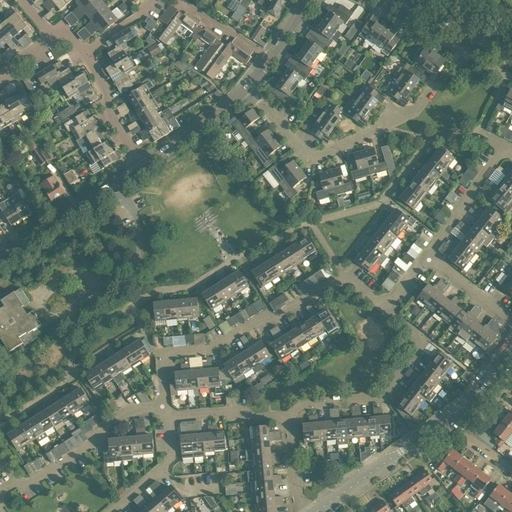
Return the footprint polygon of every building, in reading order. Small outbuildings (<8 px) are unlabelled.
[(55,0),(46,8),(49,11),(56,6),(59,11),(72,0),(55,0)] [(72,13),(75,16),(95,0),(78,0),(76,2),(79,7),(72,13)] [(85,14),(89,18),(105,5),(100,0),(95,0),(75,16),(78,20),(85,14)] [(243,0),(240,4),(247,9),(252,0),(243,0)] [(270,7),(273,0),(259,0),(257,4),(262,6),(259,10),(262,12),(260,16),(264,19),(267,13),(269,10),(270,7)] [(269,10),(267,13),(275,17),(281,6),(283,2),(285,2),(286,0),(273,0),(270,7),(269,10)] [(85,28),(88,32),(111,13),(105,5),(89,18),(92,22),(85,28)] [(181,24),(193,33),(198,26),(200,24),(185,13),(183,15),(179,12),(178,13),(177,12),(177,11),(170,5),(159,20),(167,25),(161,33),(163,34),(158,40),(165,45),(181,24)] [(329,12),(323,21),(337,31),(343,23),(345,25),(353,14),(341,5),(334,15),(329,12)] [(13,10),(5,17),(18,34),(23,30),(28,36),(32,33),(13,10)] [(111,13),(88,32),(91,35),(98,29),(101,33),(117,20),(111,13)] [(5,17),(0,21),(0,28),(15,47),(19,44),(14,37),(18,34),(5,17)] [(321,34),(317,39),(329,47),(333,41),(331,40),(337,31),(323,21),(316,30),(321,34)] [(350,29),(355,33),(360,27),(354,23),(350,29)] [(366,38),(375,44),(385,30),(376,23),(372,28),(367,24),(358,36),(365,40),(366,38)] [(151,33),(154,28),(148,24),(145,28),(151,33)] [(202,71),(205,73),(224,46),(218,41),(220,38),(205,28),(203,30),(198,26),(193,33),(190,36),(196,41),(199,37),(210,46),(195,67),(201,72),(202,71)] [(0,28),(0,45),(1,48),(6,44),(12,50),(15,47),(0,28)] [(105,68),(101,70),(104,74),(105,76),(109,74),(113,81),(120,94),(127,90),(126,89),(133,86),(126,73),(137,66),(134,61),(133,61),(131,58),(128,59),(123,50),(127,48),(124,43),(134,37),(129,28),(106,42),(107,44),(108,47),(115,43),(117,46),(115,47),(116,49),(110,52),(108,54),(113,63),(105,68)] [(385,30),(375,44),(383,50),(381,52),(387,57),(396,45),(391,41),(394,36),(385,30)] [(149,35),(146,39),(148,40),(146,42),(149,46),(155,42),(150,38),(151,37),(149,35)] [(260,39),(254,35),(251,39),(257,43),(260,39)] [(224,46),(205,73),(207,74),(206,75),(213,80),(232,54),(245,65),(251,58),(249,57),(253,52),(235,38),(231,44),(230,43),(226,47),(224,46)] [(309,40),(302,49),(316,59),(322,51),(325,53),(329,47),(317,39),(313,43),(309,40)] [(157,44),(147,49),(150,53),(152,57),(167,48),(160,44),(158,45),(157,44)] [(300,62),(297,67),(308,75),(313,69),(310,68),(316,59),(302,49),(296,58),(300,62)] [(419,57),(421,58),(417,63),(416,61),(415,62),(435,76),(445,61),(439,57),(438,58),(425,49),(419,57)] [(168,57),(175,61),(178,56),(171,52),(168,57)] [(174,64),(184,72),(192,67),(181,59),(174,64)] [(59,62),(36,76),(41,84),(55,76),(64,90),(58,93),(60,98),(63,96),(66,101),(77,94),(85,106),(91,102),(92,102),(98,99),(90,86),(86,79),(89,77),(86,71),(83,72),(74,78),(68,69),(60,74),(59,72),(57,73),(55,70),(62,66),(59,62)] [(334,68),(338,72),(342,67),(337,63),(334,68)] [(400,68),(394,76),(398,79),(412,89),(419,80),(415,77),(418,72),(407,63),(402,69),(400,68)] [(289,68),(282,77),(296,88),(302,79),(304,81),(308,75),(297,67),(293,72),(289,68)] [(366,81),(371,73),(366,69),(360,77),(366,81)] [(455,69),(451,75),(458,80),(461,76),(462,74),(455,69)] [(187,72),(191,78),(197,74),(192,70),(187,72)] [(412,89),(398,79),(394,76),(388,85),(390,86),(386,92),(385,92),(383,95),(387,98),(389,94),(397,100),(401,95),(406,98),(412,89)] [(296,88),(282,77),(275,87),(280,90),(276,95),(288,104),(292,98),(290,96),(296,88)] [(20,94),(15,97),(26,116),(35,110),(20,85),(19,82),(15,85),(16,87),(20,94)] [(363,92),(357,101),(371,111),(378,102),(373,98),(377,93),(365,84),(361,91),(363,92)] [(145,85),(119,100),(122,104),(129,100),(132,105),(150,94),(145,85)] [(316,92),(321,96),(326,89),(321,86),(316,92)] [(504,93),(498,105),(502,106),(505,108),(503,112),(510,115),(511,111),(511,91),(510,90),(507,95),(504,93)] [(4,91),(0,94),(1,96),(16,121),(26,116),(15,97),(10,100),(6,93),(4,91)] [(0,94),(0,93),(0,102),(1,105),(0,106),(0,114),(7,127),(16,121),(1,96),(0,94)] [(135,110),(128,114),(130,118),(156,103),(150,94),(132,105),(135,110)] [(39,95),(34,98),(37,104),(43,101),(39,95)] [(326,109),(320,118),(334,128),(340,119),(343,120),(347,115),(344,113),(328,101),(324,108),(326,109)] [(349,107),(344,113),(347,115),(356,122),(360,117),(364,120),(371,111),(357,101),(351,109),(349,107)] [(156,103),(130,118),(133,123),(140,118),(143,123),(161,113),(156,103)] [(58,117),(55,118),(58,123),(61,122),(61,123),(78,113),(73,105),(57,115),(58,117)] [(146,128),(139,133),(142,137),(167,122),(174,118),(168,108),(161,113),(143,123),(146,128)] [(246,128),(259,118),(252,109),(238,120),(235,117),(227,123),(230,127),(232,125),(244,139),(250,134),(246,128)] [(87,110),(64,124),(69,131),(71,130),(74,135),(98,121),(94,115),(91,117),(87,110)] [(46,120),(52,117),(49,112),(44,115),(46,120)] [(167,122),(142,137),(144,141),(151,137),(154,142),(180,127),(174,118),(167,122)] [(334,128),(320,118),(314,126),(312,124),(307,130),(319,139),(323,134),(327,137),(334,128)] [(98,121),(74,135),(78,140),(76,141),(81,149),(85,146),(85,145),(102,135),(98,129),(101,126),(98,121)] [(244,139),(255,154),(275,138),(268,129),(255,140),(250,134),(244,139)] [(102,135),(85,145),(85,146),(89,152),(86,154),(89,159),(112,145),(109,140),(106,142),(102,135)] [(275,138),(255,154),(266,168),(273,163),(268,157),(281,146),(275,138)] [(29,151),(41,166),(47,161),(31,139),(20,148),(24,154),(29,151)] [(112,145),(89,159),(93,165),(96,163),(100,170),(117,160),(113,153),(116,151),(112,145)] [(384,157),(391,155),(389,145),(382,147),(384,157)] [(440,147),(433,156),(447,168),(454,159),(440,147)] [(374,148),(363,151),(370,175),(388,170),(386,162),(378,164),(374,148)] [(49,160),(53,157),(49,151),(45,154),(49,160)] [(370,175),(363,151),(353,154),(358,170),(350,172),(352,180),(370,175)] [(447,168),(433,156),(426,165),(440,176),(446,180),(449,176),(444,172),(447,168)] [(268,170),(279,185),(299,169),(293,161),(280,171),(275,165),(268,170)] [(440,176),(426,165),(420,173),(434,184),(440,176)] [(59,169),(62,174),(68,170),(65,166),(59,169)] [(339,168),(329,171),(336,196),(353,191),(351,182),(343,184),(339,168)] [(299,169),(279,185),(291,200),(298,194),(293,188),(306,178),(299,169)] [(489,178),(497,184),(503,176),(496,170),(489,178)] [(511,176),(504,170),(501,174),(507,178),(503,183),(511,190),(511,176)] [(329,171),(318,174),(323,190),(315,192),(318,201),(336,196),(329,171)] [(67,173),(63,175),(70,185),(73,182),(67,173)] [(420,173),(413,181),(427,193),(434,184),(420,173)] [(464,175),(461,178),(467,183),(470,180),(464,175)] [(41,184),(45,191),(44,191),(51,202),(64,193),(53,176),(41,184)] [(461,178),(458,182),(464,187),(467,183),(461,178)] [(17,185),(26,198),(32,194),(23,181),(17,185)] [(491,181),(488,185),(491,187),(511,203),(511,190),(503,183),(499,188),(493,183),(491,181)] [(427,193),(413,182),(406,190),(420,201),(427,193)] [(491,187),(488,190),(491,193),(489,195),(492,197),(489,200),(504,212),(511,203),(491,187)] [(420,201),(406,190),(399,199),(413,210),(420,201)] [(451,192),(448,195),(454,200),(456,197),(451,192)] [(363,194),(357,196),(359,203),(365,201),(363,194)] [(14,198),(9,201),(21,220),(32,213),(23,199),(22,199),(19,195),(14,198)] [(454,200),(448,195),(445,199),(451,204),(454,200)] [(339,209),(344,207),(343,202),(342,197),(336,199),(339,209)] [(0,219),(2,218),(2,217),(5,216),(12,226),(21,220),(9,201),(5,204),(0,207),(0,219)] [(479,208),(476,212),(496,228),(503,219),(489,208),(485,213),(479,208)] [(409,219),(396,209),(389,218),(403,229),(407,222),(412,226),(416,221),(411,217),(409,219)] [(440,211),(437,215),(443,220),(446,216),(440,211)] [(476,212),(473,215),(479,220),(475,225),(493,239),(500,231),(496,228),(476,212)] [(443,220),(437,215),(435,218),(440,223),(443,220)] [(403,229),(389,218),(382,226),(396,237),(403,229)] [(458,225),(455,228),(460,232),(466,237),(462,242),(476,253),(483,245),(463,229),(458,225)] [(465,225),(463,229),(483,245),(487,248),(493,239),(475,225),(471,230),(465,225)] [(382,226),(376,235),(389,246),(396,237),(382,226)] [(376,235),(369,243),(383,254),(389,246),(376,235)] [(307,237),(298,243),(307,258),(317,252),(307,237)] [(420,237),(417,240),(423,245),(425,247),(428,243),(426,241),(420,237)] [(417,240),(414,244),(420,248),(423,245),(417,240)] [(452,242),(449,246),(469,262),(476,253),(462,242),(458,247),(452,242)] [(298,243),(289,249),(298,264),(307,258),(298,243)] [(383,254),(369,243),(362,252),(376,263),(380,266),(387,257),(383,254)] [(452,254),(446,262),(460,273),(469,262),(449,246),(446,249),(452,254)] [(289,249),(279,255),(289,270),(298,264),(289,249)] [(376,263),(362,252),(355,261),(369,272),(376,263)] [(407,253),(404,257),(410,262),(412,264),(415,260),(407,253)] [(279,255),(270,260),(280,276),(289,270),(279,255)] [(404,257),(401,261),(407,265),(410,262),(404,257)] [(270,260),(261,266),(271,282),(280,276),(270,260)] [(271,282),(261,266),(252,272),(261,288),(271,282)] [(393,270),(390,274),(396,279),(399,275),(393,270)] [(239,271),(229,277),(239,292),(249,286),(239,271)] [(320,271),(317,273),(321,279),(322,282),(326,279),(324,277),(320,271)] [(396,279),(390,274),(388,277),(394,282),(396,279)] [(229,277),(220,283),(230,298),(239,292),(229,277)] [(428,285),(417,299),(425,306),(444,282),(441,279),(438,283),(435,287),(433,286),(432,288),(428,285)] [(444,282),(425,306),(434,313),(445,298),(441,295),(443,294),(442,293),(448,285),(444,282)] [(220,283),(211,289),(221,304),(230,298),(220,283)] [(19,337),(41,325),(32,310),(26,314),(22,307),(29,302),(21,288),(0,299),(0,301),(3,307),(0,307),(0,339),(7,352),(22,343),(19,337)] [(221,304),(211,289),(202,295),(211,310),(221,304)] [(284,294),(280,296),(284,303),(286,305),(289,303),(288,301),(288,300),(284,294)] [(280,296),(276,299),(280,305),(284,303),(280,296)] [(445,298),(434,313),(442,319),(458,299),(455,296),(450,302),(445,298)] [(197,299),(186,300),(188,318),(199,317),(197,299)] [(458,299),(442,319),(451,326),(462,312),(457,308),(462,302),(458,299)] [(186,300),(175,301),(177,319),(188,318),(186,300)] [(175,301),(164,302),(166,320),(177,319),(175,301)] [(164,302),(153,303),(155,321),(166,320),(164,302)] [(314,303),(310,306),(326,331),(327,331),(329,335),(340,328),(338,323),(335,325),(326,310),(320,314),(314,303)] [(252,305),(248,307),(254,316),(258,314),(252,305)] [(311,319),(307,322),(317,337),(326,331),(310,306),(306,308),(311,315),(309,316),(311,319)] [(451,326),(448,329),(457,336),(478,309),(475,306),(468,314),(467,313),(466,315),(462,312),(451,326)] [(254,316),(248,307),(244,310),(250,318),(254,316)] [(478,309),(457,336),(465,343),(479,325),(475,322),(476,320),(475,320),(482,312),(478,309)] [(295,315),(292,317),(308,343),(317,337),(307,322),(303,324),(301,321),(300,322),(298,319),(295,315)] [(228,316),(225,319),(226,321),(230,328),(234,325),(230,318),(230,319),(228,316)] [(293,331),(289,333),(299,349),(308,343),(292,317),(288,320),(292,327),(291,327),(293,331)] [(479,325),(465,343),(474,350),(476,347),(495,323),(491,320),(485,327),(484,327),(483,328),(479,325)] [(495,323),(476,347),(485,354),(496,340),(492,336),(493,335),(492,334),(499,326),(495,323)] [(277,326),(273,329),(290,355),(299,349),(289,333),(285,336),(283,333),(282,333),(277,326)] [(290,355),(273,329),(270,331),(274,338),(273,339),(275,342),(270,345),(280,361),(290,355)] [(130,337),(126,340),(140,361),(150,355),(140,340),(134,343),(130,337)] [(245,337),(241,340),(245,345),(248,350),(246,351),(243,353),(252,369),(255,374),(264,368),(261,363),(248,341),(245,337)] [(251,339),(248,341),(261,363),(271,357),(261,342),(255,345),(251,339)] [(127,348),(121,352),(131,367),(140,361),(126,340),(123,342),(127,348)] [(112,349),(108,351),(122,373),(131,367),(121,352),(116,355),(112,349)] [(108,360),(103,363),(113,379),(122,373),(108,351),(104,354),(108,360)] [(233,351),(229,353),(232,357),(243,375),(252,369),(243,353),(237,357),(233,351)] [(440,351),(438,354),(445,360),(448,357),(440,351)] [(230,362),(224,365),(225,368),(232,378),(234,381),(236,384),(244,379),(245,378),(245,379),(246,379),(243,375),(232,357),(229,353),(226,355),(228,360),(230,358),(232,360),(230,362)] [(428,355),(425,358),(445,374),(452,365),(445,360),(438,354),(434,360),(428,355)] [(428,367),(424,371),(439,383),(445,374),(425,358),(423,362),(428,367)] [(94,360),(90,363),(104,384),(113,379),(103,363),(98,367),(94,360)] [(211,362),(207,363),(209,388),(215,387),(215,395),(226,394),(225,381),(220,382),(219,369),(212,369),(211,362)] [(104,384),(90,363),(86,365),(90,372),(84,375),(94,390),(94,391),(104,384)] [(203,370),(197,371),(198,389),(209,388),(207,363),(202,363),(203,370)] [(198,389),(197,371),(190,372),(190,364),(185,365),(187,390),(193,390),(193,392),(195,396),(198,396),(198,389)] [(187,390),(185,365),(181,365),(181,372),(174,373),(175,382),(169,383),(171,396),(177,395),(177,391),(187,390)] [(415,372),(412,375),(432,391),(439,383),(424,371),(421,376),(415,372)] [(263,385),(272,379),(269,374),(260,379),(263,385)] [(432,391),(412,375),(409,379),(415,384),(411,388),(425,400),(429,403),(436,394),(432,391)] [(81,388),(71,394),(81,410),(91,404),(81,388)] [(401,389),(399,392),(419,408),(425,400),(411,388),(407,393),(401,389)] [(419,408),(399,392),(396,396),(402,400),(395,408),(408,425),(413,422),(415,419),(412,417),(419,408)] [(71,394),(62,400),(72,415),(81,410),(71,394)] [(129,404),(133,402),(128,394),(124,396),(129,404)] [(107,403),(113,411),(118,408),(112,399),(107,403)] [(62,400),(53,406),(63,421),(65,424),(74,418),(72,415),(62,400)] [(360,405),(355,406),(356,412),(358,438),(369,437),(367,419),(361,419),(360,412),(360,405)] [(53,406),(44,412),(54,427),(63,421),(53,406)] [(331,422),(324,423),(326,441),(337,440),(334,409),(329,410),(331,422)] [(338,409),(334,409),(337,440),(337,446),(348,445),(348,439),(346,421),(340,421),(338,409)] [(374,418),(367,419),(369,437),(380,436),(377,410),(373,411),(374,418)] [(382,410),(377,410),(380,436),(391,435),(389,416),(383,417),(382,410)] [(511,411),(502,422),(511,430),(511,411)] [(44,412),(35,417),(45,433),(54,427),(44,412)] [(352,420),(346,421),(348,439),(358,438),(356,412),(351,413),(352,420)] [(315,442),(313,416),(308,417),(309,424),(302,425),(304,440),(304,443),(315,442)] [(317,416),(313,416),(315,442),(326,441),(324,423),(318,423),(317,416)] [(26,423),(35,439),(38,443),(47,437),(45,433),(35,417),(26,423)] [(92,418),(88,421),(92,427),(94,430),(97,427),(92,418)] [(511,433),(511,430),(502,422),(493,434),(499,438),(495,444),(500,448),(504,442),(505,442),(511,433)] [(26,423),(17,429),(26,444),(35,439),(26,423)] [(208,434),(202,434),(204,453),(215,452),(212,426),(208,426),(208,434)] [(217,426),(212,426),(215,452),(226,450),(224,432),(217,433),(217,426)] [(255,427),(250,428),(251,439),(281,436),(281,432),(276,432),(268,433),(268,426),(255,427)] [(193,458),(191,428),(186,428),(187,436),(180,436),(182,459),(193,458)] [(195,428),(191,428),(193,458),(204,457),(204,453),(202,434),(196,435),(195,428)] [(26,444),(17,429),(7,435),(17,450),(26,444)] [(136,437),(130,438),(132,456),(143,455),(140,429),(136,430),(136,437)] [(145,429),(140,429),(143,455),(154,454),(152,435),(145,436),(145,429)] [(122,461),(119,431),(114,432),(115,439),(108,440),(109,444),(103,445),(105,464),(113,463),(113,462),(122,461)] [(123,431),(119,431),(122,461),(132,460),(132,456),(130,438),(124,438),(123,431)] [(281,436),(251,439),(251,444),(252,450),(270,448),(269,442),(282,441),(281,436)] [(77,443),(73,437),(69,440),(74,448),(78,446),(77,443)] [(58,446),(55,449),(60,458),(64,455),(58,446)] [(252,450),(246,451),(247,461),(253,461),(278,458),(283,458),(283,453),(278,454),(270,455),(270,448),(252,450)] [(60,458),(55,449),(51,451),(56,460),(60,458)] [(447,464),(453,469),(462,457),(452,450),(444,461),(441,459),(434,467),(441,472),(447,464)] [(457,484),(471,465),(462,457),(453,469),(460,474),(458,476),(458,475),(453,481),(457,484)] [(278,458),(253,461),(254,471),(272,470),(271,463),(279,463),(278,458)] [(41,467),(37,460),(33,463),(38,471),(42,469),(41,467)] [(466,478),(472,483),(481,472),(471,465),(457,484),(460,487),(465,481),(464,480),(466,478)] [(254,471),(248,472),(249,483),(251,483),(251,482),(255,482),(280,480),(280,475),(272,476),(272,470),(254,471)] [(425,470),(416,477),(427,493),(432,489),(428,484),(433,481),(425,470)] [(472,483),(470,487),(476,491),(473,496),(477,499),(483,491),(483,490),(491,479),(481,472),(472,483)] [(416,477),(407,483),(415,494),(419,491),(422,496),(427,493),(416,477)] [(255,482),(251,482),(251,483),(252,494),(256,493),(274,491),(273,485),(281,484),(280,480),(255,482)] [(156,481),(153,484),(155,487),(159,491),(162,494),(173,507),(182,500),(171,487),(167,491),(165,489),(163,488),(156,481)] [(407,483),(398,490),(409,505),(414,502),(411,496),(415,494),(407,483)] [(153,484),(149,487),(152,490),(156,494),(156,497),(157,498),(154,501),(162,511),(167,511),(173,507),(162,494),(159,491),(155,487),(153,484)] [(498,485),(483,504),(493,511),(499,504),(508,492),(498,485)] [(454,488),(451,491),(459,499),(462,495),(454,488)] [(409,505),(398,490),(389,496),(397,507),(401,503),(405,509),(409,505)] [(274,491),(256,493),(257,504),(282,501),(282,497),(274,497),(274,491)] [(503,510),(501,511),(507,511),(511,506),(511,495),(508,492),(499,504),(506,509),(504,511),(503,510)] [(435,493),(430,496),(434,501),(438,498),(435,493)] [(140,495),(136,498),(143,505),(146,502),(140,495)] [(430,496),(425,500),(429,505),(434,501),(430,496)] [(210,497),(203,498),(213,510),(217,507),(210,497)] [(136,498),(133,501),(139,508),(140,510),(140,511),(148,511),(145,508),(143,505),(136,498)] [(162,511),(154,501),(145,508),(148,511),(162,511)] [(282,501),(257,504),(257,511),(275,511),(275,506),(283,506),(282,501)] [(383,501),(374,507),(377,511),(388,511),(390,511),(383,501)]
